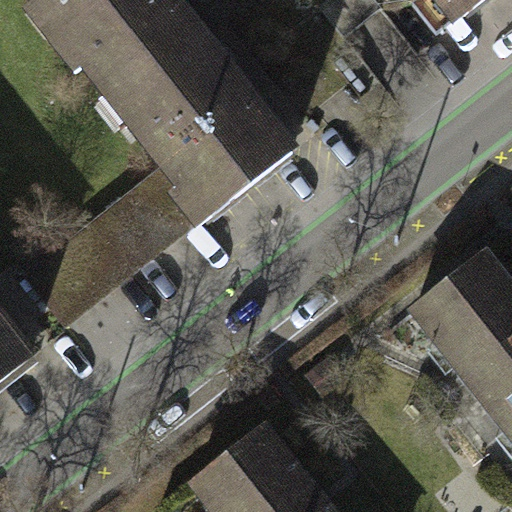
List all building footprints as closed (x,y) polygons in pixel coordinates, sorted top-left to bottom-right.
[(4,0),(137,166),(33,249),(84,314),(286,154),(210,59),(163,0),(4,0)] [(224,0),(290,82),(392,0),(416,0),(449,41),(500,0),(224,0)] [(401,320),(511,439),(511,266),(488,241),(401,320)] [(0,372),(32,347),(0,308),(0,372)] [(357,511),(283,425),(205,492),(222,511),(357,511)]
